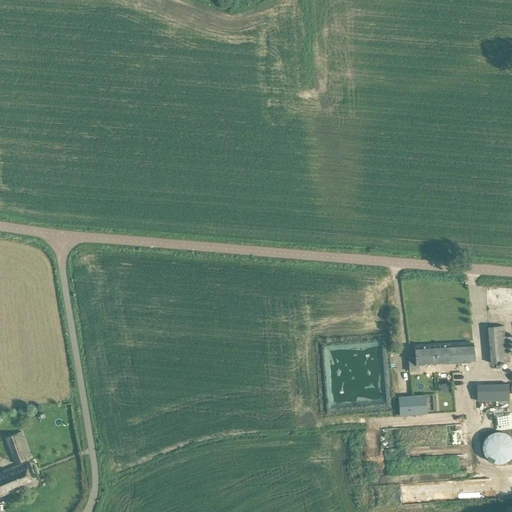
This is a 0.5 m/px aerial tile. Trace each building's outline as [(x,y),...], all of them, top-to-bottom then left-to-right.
[(507,362),(505,336),(504,326),(488,327),(491,363),(507,362)] [(474,362),(474,353),(473,343),(414,346),(415,357),(409,358),(409,371),(419,371),(418,365),(474,362)] [(442,383),(444,393),(453,391),(451,382),(442,383)] [(509,384),(476,384),(477,400),(509,400),(509,384)] [(427,395),(397,399),(398,416),(427,414),(427,395)] [(15,463),(26,459),(25,456),(30,455),(21,431),(6,437),(15,463)] [(511,459),(511,435),(511,431),(483,434),(486,462),(511,459)] [(0,472),(0,495),(33,483),(25,462),(16,466),(10,468),(0,472)]
